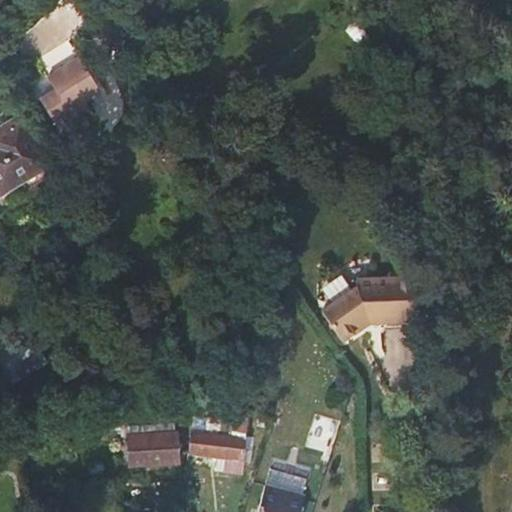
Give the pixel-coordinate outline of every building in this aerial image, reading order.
[(48,61),(64,30),(36,15),(20,47),(48,61)] [(54,89),(45,93),(69,131),(93,118),(85,102),(101,93),(80,58),(46,76),(54,89)] [(69,131),(45,93),(40,99),(59,136),(69,131)] [(0,197),(3,202),(54,173),(48,162),(19,114),(0,125),(0,197)] [(367,284),(322,309),(338,339),(371,322),(417,319),(415,277),(367,280),(367,284)] [(115,428),(192,424),(192,412),(175,413),(135,414),(113,416),(115,428)] [(234,431),(194,429),(193,451),(247,456),(250,415),(235,413),(234,431)] [(178,429),(130,431),(133,461),(179,459),(178,429)] [(269,468),(264,487),(303,497),(308,479),(269,468)] [(373,472),(374,490),(392,489),(391,471),(373,472)] [(264,487),(256,511),(299,511),(303,497),(264,487)]
